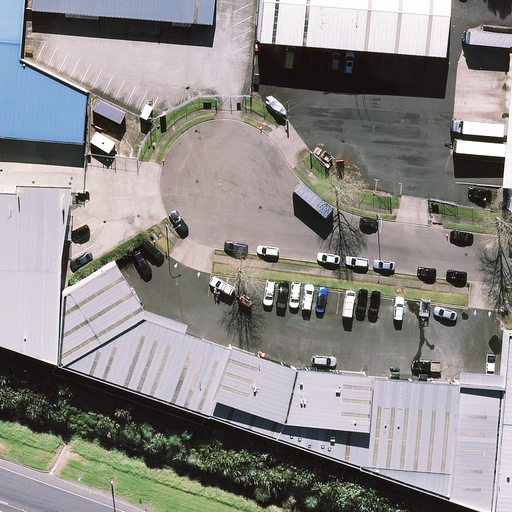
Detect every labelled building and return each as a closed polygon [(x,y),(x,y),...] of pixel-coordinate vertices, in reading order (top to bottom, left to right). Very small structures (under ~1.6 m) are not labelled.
[(24,0),(0,0),(0,136),(83,143),(87,93),(19,59),(24,0)] [(212,0),(32,0),(32,11),(211,24),(212,0)] [(445,0),(258,0),(256,39),(442,53),(445,0)] [(511,29),(500,185),(510,186),(508,207),(511,207),(511,29)] [(0,343),(57,364),(59,293),(61,257),(69,191),(70,185),(16,183),(16,191),(0,190),(0,343)] [(57,364),(141,316),(147,313),(115,259),(59,293),(57,364)] [(141,316),(57,364),(363,467),(370,372),(296,366),(141,316)] [(511,332),(506,332),(503,372),(491,511),(500,511),(511,511),(511,503),(511,332)] [(449,497),(491,511),(503,372),(457,368),(457,379),(449,497)] [(363,467),(406,482),(414,376),(370,372),(363,467)] [(414,376),(406,482),(449,497),(457,379),(414,376)]
